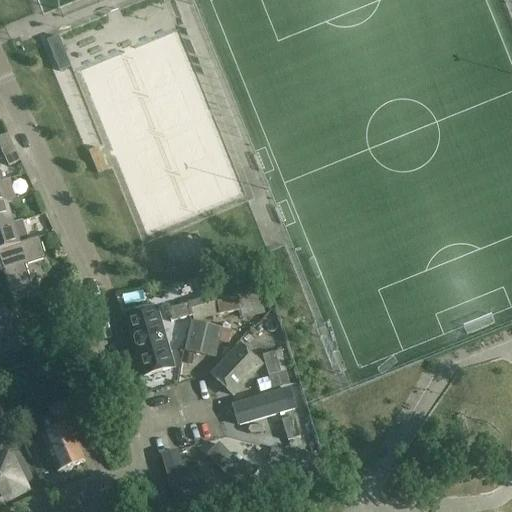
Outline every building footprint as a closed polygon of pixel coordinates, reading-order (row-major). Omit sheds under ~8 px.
[(59,37),(47,42),(59,73),(71,69),(59,37)] [(5,160),(16,155),(13,147),(1,152),(5,160)] [(98,149),(89,153),(98,175),(107,171),(98,149)] [(16,155),(5,160),(8,168),(20,163),(16,155)] [(0,207),(6,205),(16,202),(9,181),(3,183),(0,183),(0,207)] [(0,229),(13,226),(6,205),(0,207),(0,229)] [(0,252),(19,247),(19,246),(29,243),(23,223),(13,226),(0,229),(0,252)] [(39,240),(29,243),(19,246),(19,247),(0,252),(0,263),(10,295),(12,295),(31,289),(32,289),(25,268),(46,261),(39,240)] [(217,303),(230,300),(228,290),(221,292),(220,288),(229,286),(227,270),(197,279),(203,300),(205,307),(217,303)] [(33,298),(31,289),(12,295),(14,303),(33,298)] [(218,308),(219,316),(240,311),(238,304),(218,308)] [(193,317),(189,305),(169,310),(172,323),(193,317)] [(0,337),(20,327),(9,307),(0,311),(0,337)] [(141,381),(175,371),(156,308),(122,318),(141,381)] [(191,323),(184,352),(215,360),(219,344),(222,331),(222,330),(191,323)] [(239,345),(210,377),(233,398),(262,367),(239,345)] [(75,367),(96,359),(92,348),(71,356),(75,367)] [(262,358),(268,378),(281,374),(275,354),(262,358)] [(239,427),(295,413),(290,393),(234,408),(239,427)] [(48,410),(57,431),(42,437),(58,475),(84,463),(70,429),(89,421),(79,397),(48,410)] [(0,404),(0,446),(16,439),(0,404)] [(295,418),(282,422),(289,442),(301,438),(295,418)] [(260,488),(252,479),(259,473),(249,463),(242,469),(219,445),(206,458),(247,500),(260,488)] [(302,458),(272,449),(267,466),(297,475),(302,458)] [(0,502),(25,491),(16,472),(8,455),(0,458),(0,502)] [(190,511),(192,511),(210,508),(198,460),(178,465),(190,511)] [(288,481),(268,487),(271,500),(291,494),(288,481)] [(251,511),(271,505),(267,495),(247,501),(251,511)] [(222,511),(231,511),(244,509),(240,496),(220,502),(222,511)]
